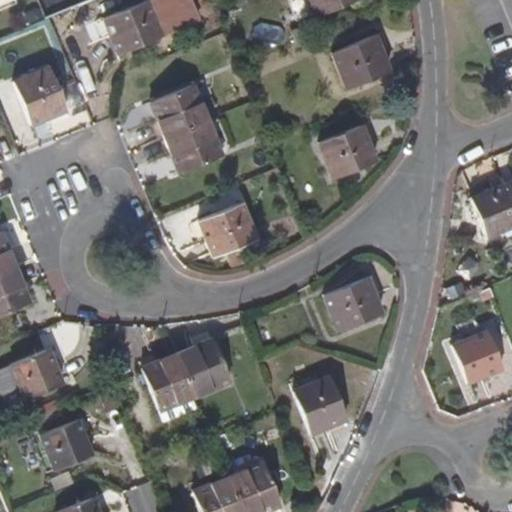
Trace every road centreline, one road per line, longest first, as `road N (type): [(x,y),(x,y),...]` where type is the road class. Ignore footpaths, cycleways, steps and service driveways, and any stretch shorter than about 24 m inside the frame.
road 1 (residential): [(157,290),(189,299),(265,286),(316,262),(379,216),(430,165)]
road 2 (residential): [(157,290),(138,225),(120,209),(98,212),(79,229),(74,275),(109,308),(136,307)]
road 3 (residential): [(382,416),(415,301),(430,165)]
road 4 (residential): [(430,165),(429,0)]
road 5 (residential): [(382,416),(505,451)]
